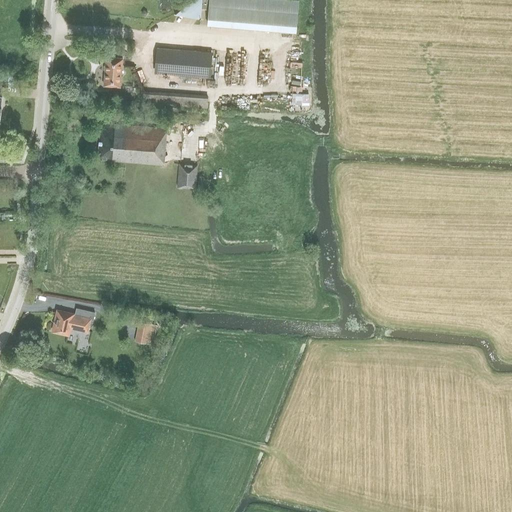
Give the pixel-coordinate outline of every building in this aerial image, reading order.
[(192,0),(185,7),(184,14),(174,13),(174,14),(193,16),(199,16),(201,15),(201,8),(209,9),(208,25),(295,32),(298,0),(192,0)] [(209,76),(211,52),(157,48),(155,72),(179,74),(178,79),(191,80),(191,75),(209,76)] [(122,58),(112,57),(106,56),(103,85),(120,87),(122,58)] [(290,68),(288,79),(299,80),(301,70),(290,68)] [(207,108),(208,98),(153,94),(152,104),(207,108)] [(166,128),(112,124),(100,123),(97,159),(164,165),(166,128)] [(197,165),(179,164),(177,187),(195,188),(197,165)] [(93,320),(95,312),(76,308),(75,315),(73,314),(57,310),(52,331),(68,335),(70,328),(88,332),(91,319),(93,320)] [(156,325),(139,321),(135,341),(153,345),(156,325)]
